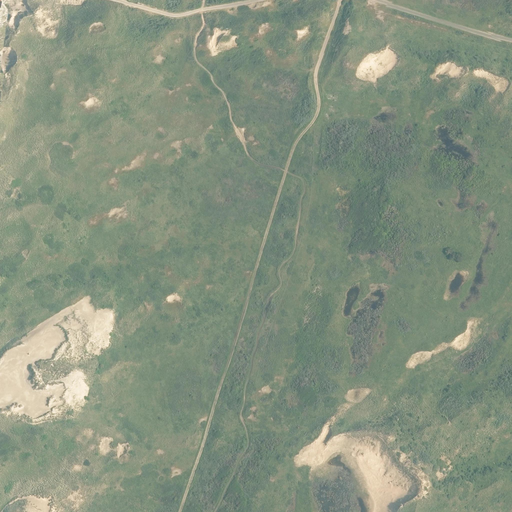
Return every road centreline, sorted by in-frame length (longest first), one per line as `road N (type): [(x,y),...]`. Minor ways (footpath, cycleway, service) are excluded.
road 1 (unknown): [(214,511),(247,445),(244,388),(269,297),(293,251),(304,186),(248,155),(225,93),(198,64),(202,0)]
road 2 (unclassified): [(180,511),(295,139),(319,110),(315,71),(341,0)]
road 3 (unclassified): [(115,0),(172,16),(262,0)]
road 4 (unclassified): [(511,41),(375,0)]
